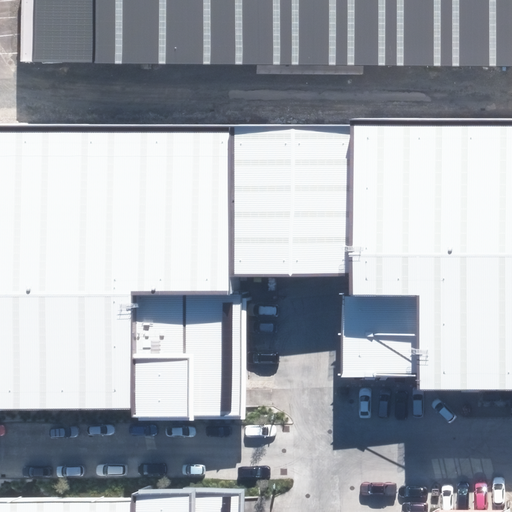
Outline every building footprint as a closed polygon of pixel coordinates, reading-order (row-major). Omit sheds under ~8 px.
[(511,0),(33,0),(33,55),(511,59),(511,0)] [(353,286),(353,369),(429,370),(429,378),(511,378),(511,115),(363,115),(363,130),(240,130),(239,259),(369,260),(369,286),(353,286)] [(0,398),(142,399),(141,415),(249,415),(250,288),(236,288),(239,259),(240,130),(0,126),(0,398)] [(0,511),(253,511),(253,480),(144,481),(144,493),(0,494),(0,511)] [(511,511),(511,503),(439,504),(438,511),(511,511)]
